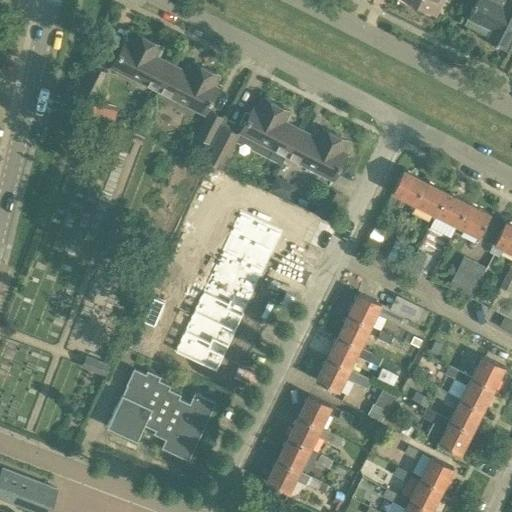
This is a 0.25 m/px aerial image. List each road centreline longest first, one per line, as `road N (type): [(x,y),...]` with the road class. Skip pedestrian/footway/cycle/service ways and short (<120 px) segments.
road 1 (residential): [(208,511),(338,251)]
road 2 (residential): [(155,0),(395,121)]
road 3 (residential): [(511,102),(302,0)]
road 4 (residential): [(0,219),(52,0)]
road 5 (residential): [(511,339),(338,251)]
road 6 (residential): [(338,251),(395,121)]
road 7 (residential): [(395,121),(511,182)]
